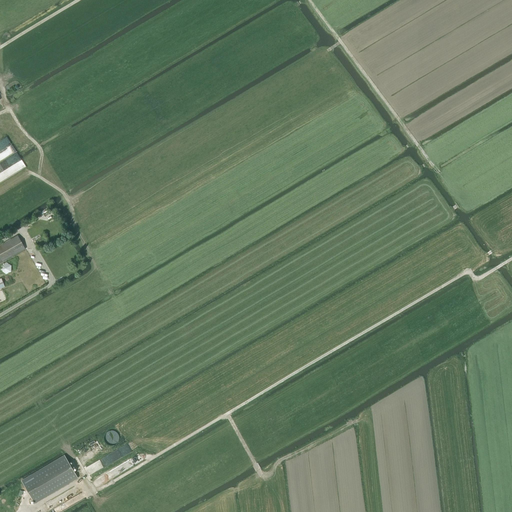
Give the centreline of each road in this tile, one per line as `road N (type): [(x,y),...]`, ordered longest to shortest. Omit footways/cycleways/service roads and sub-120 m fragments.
road 1 (track): [(21,511),(76,482),(89,493),(468,271),(475,280),(511,259)]
road 2 (track): [(357,420),(281,458),(265,476),(227,413)]
